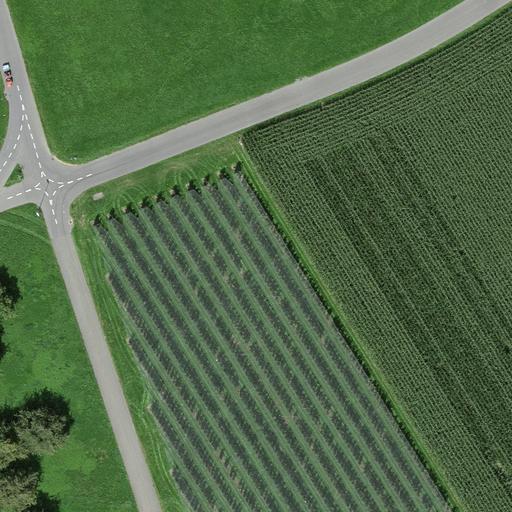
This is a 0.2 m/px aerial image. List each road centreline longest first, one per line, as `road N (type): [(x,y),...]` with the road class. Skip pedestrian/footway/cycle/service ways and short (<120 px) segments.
road 1 (unclassified): [(494,0),(354,75),(49,185)]
road 2 (unclassified): [(150,511),(49,185)]
